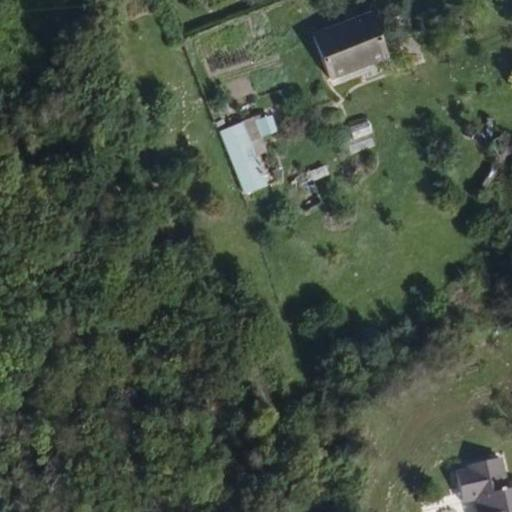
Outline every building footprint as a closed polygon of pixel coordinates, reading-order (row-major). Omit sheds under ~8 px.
[(377,57),(360,12),(299,36),(316,80),(377,57)] [(268,132),(261,116),(246,122),(252,138),(268,132)] [(364,134),(359,121),(340,128),(344,141),(364,134)] [(234,126),(233,122),(209,131),(234,195),(257,186),(246,157),(234,126)] [(252,138),(246,122),(234,126),(246,157),(258,153),(252,138)] [(313,206),(303,181),(320,174),(317,168),(287,180),(291,188),(289,189),(298,212),(313,206)] [(511,511),(511,486),(495,490),(488,458),(456,464),(457,470),(444,472),(450,502),(465,499),(467,511),(511,511)]
